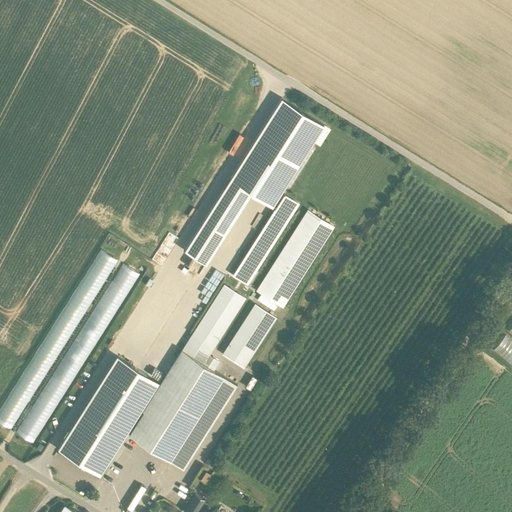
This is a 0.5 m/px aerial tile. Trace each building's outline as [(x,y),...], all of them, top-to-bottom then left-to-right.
[(282,99),(186,249),(206,262),(250,192),(271,205),(323,125),(282,99)] [(283,306),(334,227),(308,211),(257,290),(283,306)] [(266,228),(247,258),(258,265),(277,235),(266,228)] [(0,419),(15,428),(116,255),(100,246),(0,416),(0,419)] [(122,260),(19,432),(36,442),(139,269),(122,260)] [(224,285),(193,334),(213,347),(244,298),(224,285)] [(255,304),(223,353),(244,366),(275,318),(255,304)] [(511,368),(511,343),(502,336),(490,351),(511,368)] [(202,350),(192,344),(186,352),(196,359),(202,350)] [(181,349),(142,410),(144,411),(129,434),(170,461),(224,376),(213,369),(203,363),(196,359),(186,352),(181,349)] [(218,361),(208,355),(203,363),(213,369),(218,361)] [(117,356),(70,430),(59,447),(100,473),(111,456),(158,382),(117,356)] [(224,376),(170,461),(183,469),(237,385),(224,376)] [(196,511),(205,499),(195,492),(184,511),(185,511),(196,511)]
